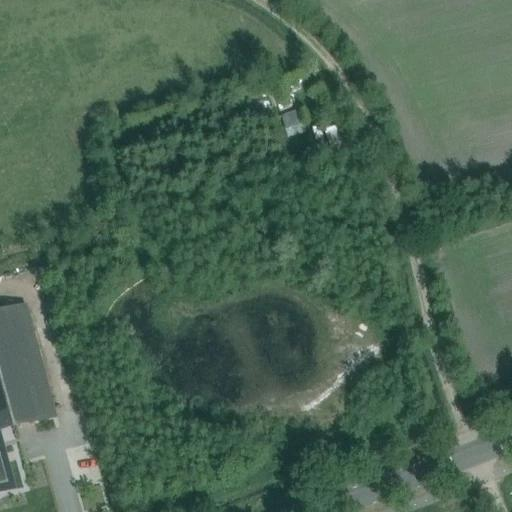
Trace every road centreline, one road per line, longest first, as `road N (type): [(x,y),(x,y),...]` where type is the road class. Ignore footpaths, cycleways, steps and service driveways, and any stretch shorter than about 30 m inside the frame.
road 1 (track): [(502,511),(443,374),(367,115),(320,46),(260,0)]
road 2 (tertiary): [(315,511),(511,438)]
